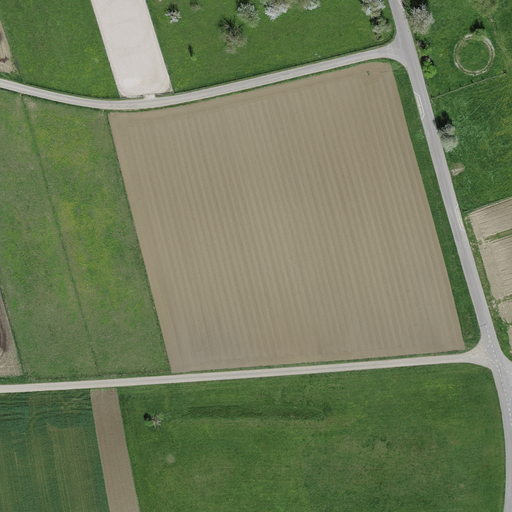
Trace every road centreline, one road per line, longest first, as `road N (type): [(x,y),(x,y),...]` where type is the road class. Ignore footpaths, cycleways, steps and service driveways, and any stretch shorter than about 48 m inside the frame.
road 1 (unclassified): [(495,355),(0,388)]
road 2 (residential): [(0,82),(131,104),(406,44)]
road 3 (unclassified): [(406,44),(495,355)]
